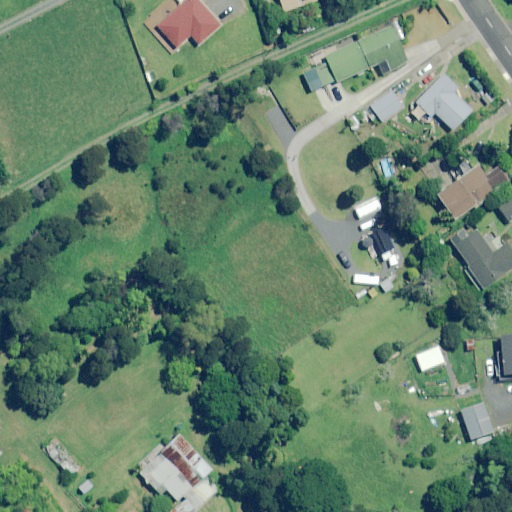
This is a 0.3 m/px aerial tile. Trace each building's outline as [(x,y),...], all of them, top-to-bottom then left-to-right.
[(200,0),(186,0),(159,26),(177,46),(191,33),(201,45),(224,24),(200,0)] [(314,0),(281,0),(285,11),(315,0),(314,0)] [(388,24),(321,58),(324,63),(314,68),(324,87),(333,82),(335,85),(387,59),(392,70),(407,62),(388,24)] [(442,72),(412,102),(427,117),(433,111),(451,129),(470,109),(452,91),(457,86),(442,72)] [(391,89),(368,106),(379,121),(402,103),(391,89)] [(475,166),(435,196),(455,222),(495,192),(475,166)] [(511,193),(496,205),(509,222),(511,220),(511,193)] [(474,222),(447,241),(481,290),(511,268),(511,253),(506,245),(495,252),(474,222)] [(395,288),(387,278),(380,284),(387,294),(395,288)] [(511,335),(494,337),(498,374),(511,372),(511,335)] [(475,339),(465,338),(465,350),(475,350),(475,339)] [(483,402),(458,411),(470,441),(494,432),(483,402)] [(161,451),(166,457),(148,473),(159,486),(163,482),(179,500),(194,487),(212,470),(180,434),(161,451)] [(219,489),(208,479),(188,498),(199,509),(219,489)] [(195,511),(186,499),(169,511),(195,511)]
